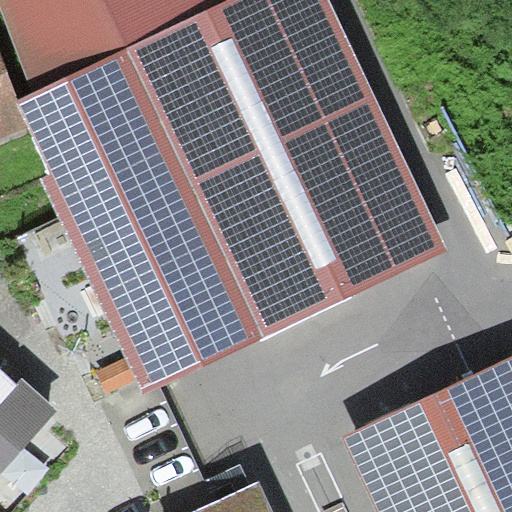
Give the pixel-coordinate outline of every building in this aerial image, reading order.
[(0,0),(42,95),(239,0),(0,0)] [(326,0),(239,0),(42,95),(23,104),(31,125),(150,386),(442,254),(326,0)] [(0,137),(31,125),(23,104),(0,46),(0,137)] [(0,478),(54,414),(4,371),(0,368),(0,478)] [(511,511),(511,371),(344,449),(373,511),(511,511)] [(283,511),(317,511),(304,469),(273,478),(283,511)] [(263,511),(256,495),(218,511),(263,511)]
